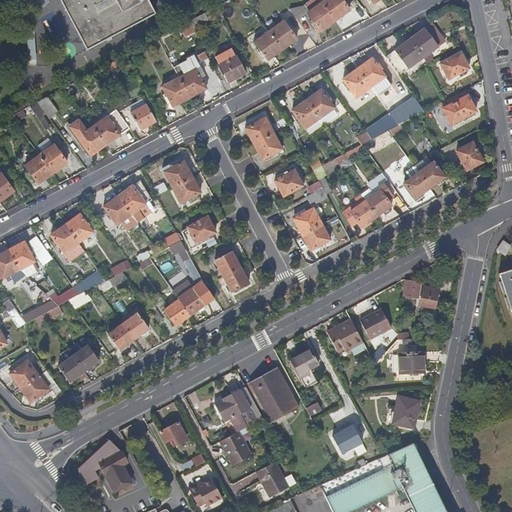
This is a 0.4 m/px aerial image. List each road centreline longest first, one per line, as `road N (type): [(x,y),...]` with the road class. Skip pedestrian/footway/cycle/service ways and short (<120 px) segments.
road 1 (residential): [(483,225),(85,435)]
road 2 (residential): [(288,284),(40,416),(18,411),(0,391)]
road 3 (residential): [(483,225),(441,430),(470,511)]
road 4 (residential): [(202,121),(431,0)]
road 5 (residential): [(0,228),(202,121)]
road 6 (residential): [(475,184),(288,284)]
road 7 (residential): [(511,189),(474,0)]
road 8 (residential): [(288,284),(202,121)]
